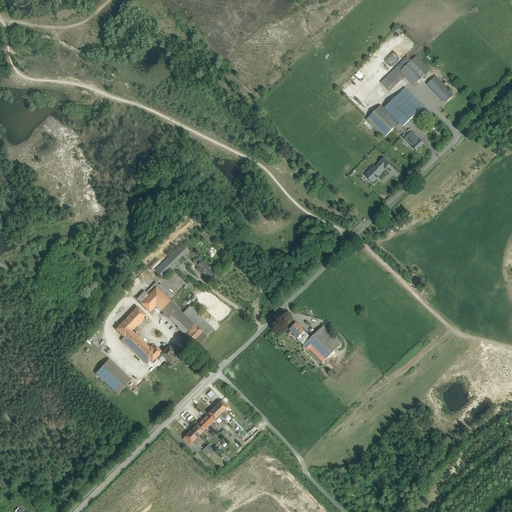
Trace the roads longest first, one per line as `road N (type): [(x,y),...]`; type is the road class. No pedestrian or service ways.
road 1 (unclassified): [(76,511),(511,82)]
road 2 (track): [(352,238),(250,161),(154,113),(15,75),(0,24)]
road 3 (track): [(343,511),(216,374)]
road 4 (track): [(467,334),(354,236)]
